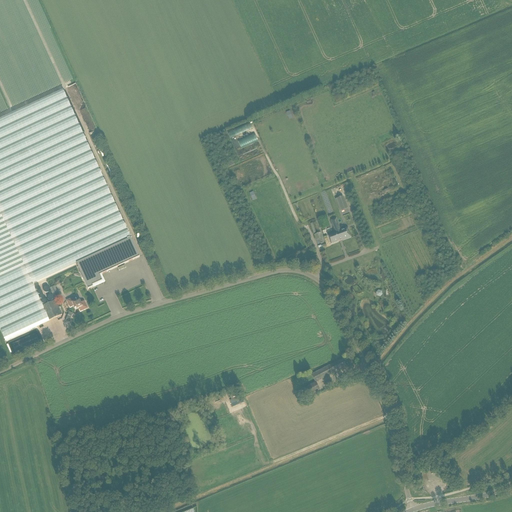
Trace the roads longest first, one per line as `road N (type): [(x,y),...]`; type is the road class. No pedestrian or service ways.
road 1 (unclassified): [(411,510),(386,404),(329,293),(305,273),(268,273),(160,303),(0,373)]
road 2 (track): [(389,415),(269,462),(254,435)]
